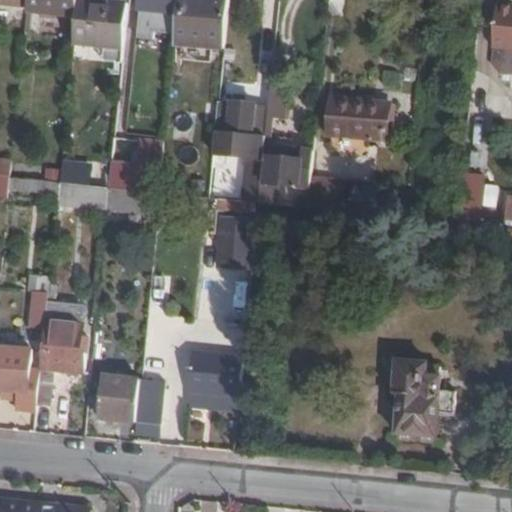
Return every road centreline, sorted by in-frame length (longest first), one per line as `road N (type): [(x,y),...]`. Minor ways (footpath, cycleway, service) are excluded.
road 1 (residential): [(158,468),(511,504)]
road 2 (residential): [(0,452),(158,468)]
